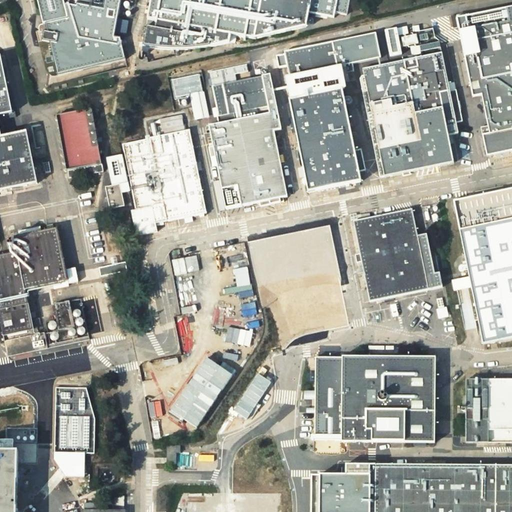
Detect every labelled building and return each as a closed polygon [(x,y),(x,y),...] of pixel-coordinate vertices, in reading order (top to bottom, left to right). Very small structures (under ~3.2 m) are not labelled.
[(37,0),(43,24),(46,23),(48,32),(44,31),(43,41),(50,43),(58,76),(126,60),(122,38),(115,37),(122,0),(37,0)] [(311,0),(312,1),(308,0),(151,0),(148,19),(156,21),(155,28),(146,27),(143,46),(142,51),(148,53),(149,48),(180,50),(211,47),(230,43),(231,35),(244,38),(244,40),(246,41),(246,38),(254,40),(307,27),(309,13),(334,18),(335,13),(347,15),(349,0),(311,0)] [(511,6),(457,18),(458,27),(473,97),(483,96),(488,125),(490,132),(483,134),(487,155),(511,149),(511,6)] [(376,33),(284,52),(294,100),(289,100),(308,192),(360,181),(342,90),(345,89),(342,74),(354,71),(353,64),(381,58),(376,33)] [(362,77),(360,80),(380,179),(454,164),(449,136),(458,134),(456,123),(463,122),(456,90),(450,92),(442,54),(363,70),(365,76),(362,77)] [(1,55),(0,55),(0,196),(14,194),(12,188),(38,183),(27,131),(2,135),(0,126),(0,115),(13,112),(1,55)] [(247,64),(209,72),(218,116),(217,117),(218,124),(209,126),(226,210),(259,203),(280,199),(283,198),(287,197),(274,132),(282,130),(270,75),(237,81),(236,74),(248,72),(247,64)] [(281,71),(281,74),(274,74),(275,92),(288,91),(286,71),(281,71)] [(200,74),(172,80),(176,98),(191,94),(196,119),(208,117),(200,74)] [(91,110),(56,116),(66,170),(67,170),(69,177),(102,172),(101,164),(100,165),(91,110)] [(482,129),(483,134),(490,132),(488,125),(482,127),(482,129)] [(190,130),(122,144),(136,210),(131,211),(136,236),(157,232),(156,224),(207,214),(190,130)] [(120,185),(105,187),(110,209),(125,207),(120,185)] [(511,190),(455,202),(484,346),(511,339),(511,190)] [(259,203),(260,207),(281,203),(280,199),(259,203)] [(413,211),(354,224),(370,303),(444,288),(441,275),(436,276),(428,236),(419,238),(413,211)] [(348,282),(335,219),(278,231),(280,237),(255,242),(268,301),(281,299),(291,344),(329,337),(327,330),(349,326),(341,284),(348,282)] [(0,317),(4,335),(33,329),(25,290),(68,280),(69,280),(66,270),(57,227),(53,228),(47,230),(42,231),(20,236),(14,237),(17,251),(0,255),(0,317)] [(41,227),(19,231),(20,236),(42,231),(41,227)] [(183,362),(160,367),(162,376),(150,379),(154,400),(140,402),(145,426),(159,423),(160,425),(200,417),(204,437),(246,429),(265,413),(275,411),(274,405),(277,404),(244,245),(177,259),(200,368),(185,372),(183,362)] [(127,272),(125,263),(109,267),(99,269),(101,277),(111,275),(127,272)] [(75,268),(66,270),(69,280),(68,280),(68,283),(78,281),(75,268)] [(433,318),(428,297),(408,302),(412,323),(420,321),(433,318)] [(69,301),(54,305),(59,331),(72,328),(70,322),(73,321),(69,301)] [(461,343),(469,341),(462,313),(455,314),(461,343)] [(420,321),(412,323),(413,329),(421,327),(420,321)] [(44,335),(5,343),(8,356),(46,348),(44,335)] [(437,354),(318,354),(318,413),(328,413),(328,438),(345,438),(345,439),(437,439),(437,354)] [(160,367),(148,370),(150,379),(162,376),(160,367)] [(468,440),(511,439),(511,376),(468,376),(468,440)] [(328,413),(318,413),(318,438),(328,438),(328,413)] [(180,445),(166,446),(167,464),(176,464),(176,453),(181,453),(180,445)] [(213,451),(182,451),(182,459),(213,459),(213,451)] [(511,511),(511,462),(345,462),(345,471),(319,470),(318,511),(511,511)] [(282,511),(283,494),(176,494),(175,511),(282,511)] [(124,496),(114,496),(114,511),(124,511),(124,496)]
